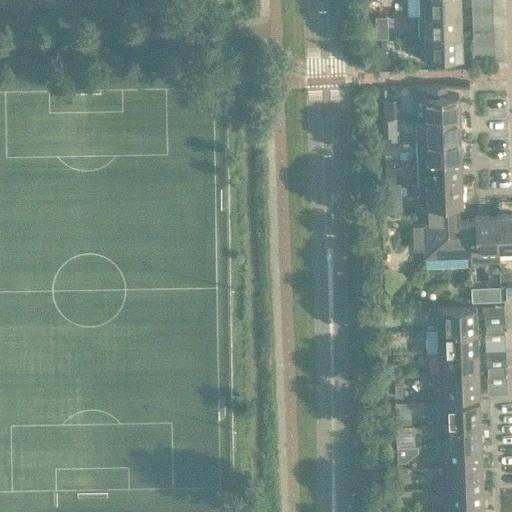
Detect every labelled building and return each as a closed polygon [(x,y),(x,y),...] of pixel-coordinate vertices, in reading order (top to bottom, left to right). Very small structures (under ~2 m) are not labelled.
[(419,15),(459,13),(458,0),(406,0),(407,15),(419,15)] [(420,36),(460,35),(459,13),(419,15),(420,36)] [(386,16),(376,17),(377,25),(386,24),(386,16)] [(460,35),(420,36),(421,59),(436,58),(436,64),(449,64),(448,58),(461,57),(460,35)] [(388,58),(379,58),(379,69),(389,69),(388,58)] [(415,85),(416,118),(459,116),(458,94),(446,94),(445,84),(415,85)] [(459,116),(416,118),(417,140),(460,138),(459,116)] [(384,118),(383,119),(383,136),(393,136),(392,118),(384,118)] [(460,138),(417,140),(418,154),(413,154),(414,161),(461,160),(460,138)] [(396,141),(384,141),(384,153),(396,153),(396,141)] [(461,160),(414,161),(414,169),(426,168),(427,182),(461,181),(461,160)] [(394,167),(386,167),(386,180),(394,180),(394,167)] [(461,181),(427,182),(427,197),(415,197),(415,204),(458,203),(458,204),(462,204),(461,181)] [(400,203),(388,203),(388,213),(400,212),(400,203)] [(458,203),(415,204),(416,212),(422,212),(424,257),(459,220),(458,204),(458,203)] [(511,213),(497,214),(499,249),(511,248),(511,213)] [(499,249),(497,214),(474,215),(475,219),(476,219),(478,262),(485,262),(484,250),(499,249)] [(459,220),(424,257),(470,256),(470,262),(478,262),(476,219),(475,219),(459,220)] [(479,288),(471,288),(472,301),(484,300),(484,293),(479,288)] [(437,330),(477,328),(476,306),(437,307),(437,330)] [(503,322),(494,323),(495,333),(504,333),(503,322)] [(486,333),(495,333),(494,323),(485,323),(486,333)] [(437,330),(438,352),(477,350),(477,328),(437,330)] [(388,340),(388,332),(383,332),(378,332),(378,340),(388,340)] [(438,352),(439,373),(478,372),(477,350),(438,352)] [(505,365),(496,366),(496,376),(505,376),(505,365)] [(487,376),(496,376),(496,366),(487,366),(487,376)] [(479,394),(478,372),(439,373),(440,396),(479,394)] [(446,423),(480,422),(479,399),(432,401),(433,410),(445,409),(446,423)] [(411,417),(410,401),(395,402),(395,417),(411,417)] [(481,444),(480,422),(446,423),(446,438),(434,438),(434,445),(481,444)] [(407,431),(396,431),(397,445),(407,444),(407,431)] [(447,466),(482,465),(481,444),(434,445),(434,453),(447,452),(447,466)] [(436,488),(483,487),(482,465),(447,466),(448,481),(435,481),(436,488)] [(449,510),(483,508),(483,487),(436,488),(436,496),(448,496),(449,510)]
